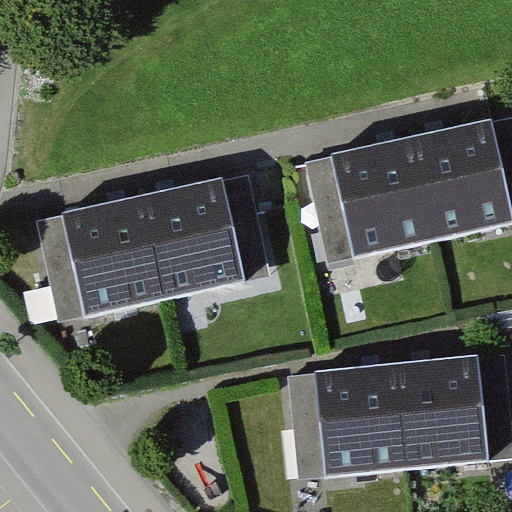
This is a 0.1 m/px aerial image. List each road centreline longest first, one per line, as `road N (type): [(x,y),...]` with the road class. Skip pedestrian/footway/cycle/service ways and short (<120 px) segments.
road 1 (residential): [(18,0),(0,163)]
road 2 (tertiary): [(0,407),(83,511)]
